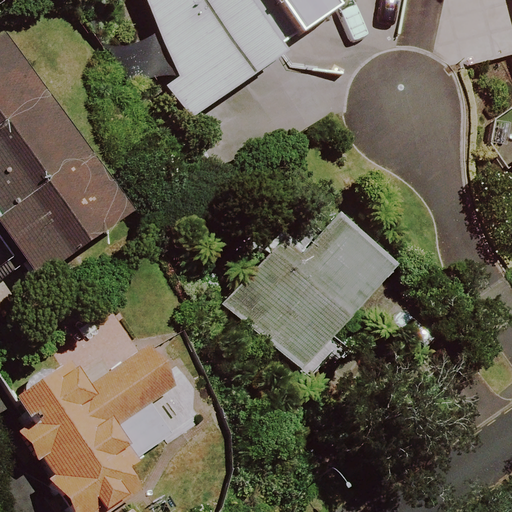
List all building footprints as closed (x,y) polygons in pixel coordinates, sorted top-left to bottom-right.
[(128,88),(163,89),(152,97),(178,131),(271,66),(224,0),(128,0),(147,43),(103,52),(128,88)] [(258,0),(289,45),(329,17),(317,0),(344,0),(346,3),(350,0),(258,0)] [(0,67),(0,256),(25,291),(115,226),(0,67)] [(301,371),(387,276),(304,202),(218,297),(301,371)] [(151,376),(119,335),(93,356),(106,373),(83,391),(57,359),(0,404),(0,417),(12,433),(1,441),(25,471),(27,470),(37,483),(30,489),(48,511),(125,511),(120,506),(128,470),(164,441),(127,395),(151,376)]
